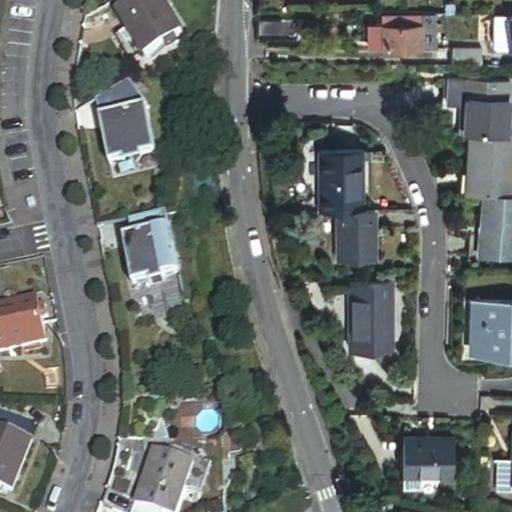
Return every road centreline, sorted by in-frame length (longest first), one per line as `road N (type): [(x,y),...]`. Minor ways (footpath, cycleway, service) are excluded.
road 1 (residential): [(234,112),(362,111),(393,133),(422,183),(432,232),(431,368),(446,394),(475,407)]
road 2 (residential): [(336,511),(281,365),(244,228),(234,112)]
road 3 (residential): [(60,511),(92,418),(66,228)]
road 4 (residential): [(66,228),(37,92),(53,0)]
